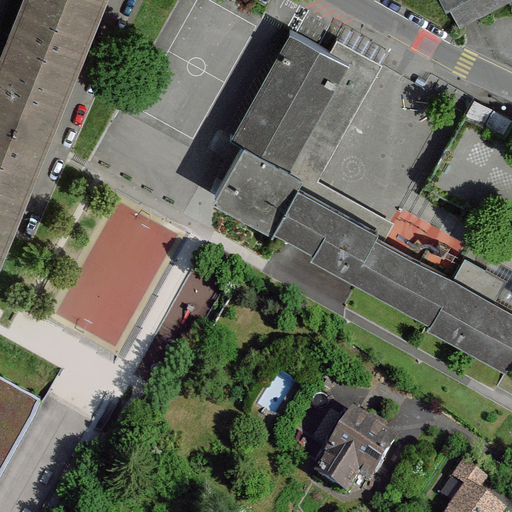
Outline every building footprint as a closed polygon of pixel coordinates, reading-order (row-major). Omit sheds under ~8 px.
[(103,0),(27,0),(19,21),(84,47),(103,0)] [(466,0),(451,0),(449,1),(462,27),(511,1),(511,0),(506,0),(475,16),(466,0)] [(466,0),(475,16),(506,0),(466,0)] [(0,136),(41,154),(84,47),(19,21),(0,68),(0,136)] [(234,137),(245,143),(291,169),(352,62),(342,56),(294,31),(234,137)] [(348,44),(342,56),(352,62),(291,169),(303,176),(298,185),(310,191),(381,62),(348,44)] [(0,256),(9,234),(41,154),(0,136),(0,256)] [(276,223),(298,185),(303,176),(291,169),(245,143),(216,195),(273,228),(276,223)] [(298,185),(276,223),(316,245),(313,250),(432,317),(429,322),(509,367),(511,362),(511,311),(456,280),(377,235),(379,231),(310,191),(298,185)] [(467,260),(456,280),(511,311),(511,232),(500,245),(487,270),(467,260)] [(0,385),(0,482),(42,408),(0,385)] [(355,415),(331,454),(333,455),(320,476),(347,493),(360,473),(371,480),(395,441),(355,415)] [(469,487),(478,494),(488,479),(465,463),(454,478),(469,487)] [(469,487),(450,511),(503,511),(504,511),(478,494),(469,487)]
